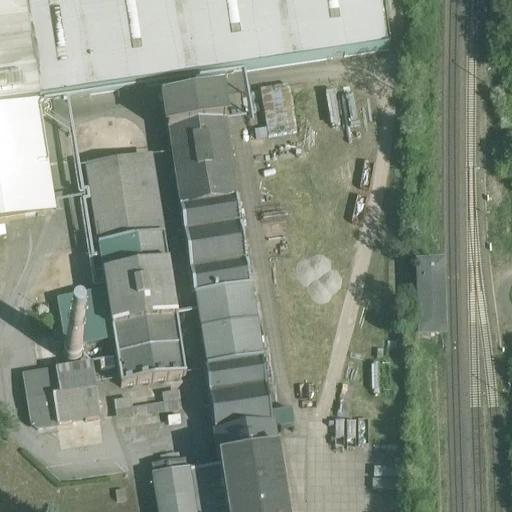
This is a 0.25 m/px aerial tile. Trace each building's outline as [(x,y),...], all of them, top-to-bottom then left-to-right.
[(0,0),(0,223),(54,215),(38,105),(32,70),(38,69),(35,52),(29,53),(21,0),(0,0)] [(380,0),(21,0),(29,53),(35,52),(38,69),(32,70),(38,105),(388,51),(380,0)] [(283,118),(286,132),(297,130),(289,85),(259,90),(265,122),(283,118)] [(284,511),(219,97),(161,106),(166,136),(168,136),(180,211),(177,211),(192,302),(194,302),(205,371),(202,371),(217,466),(218,466),(218,470),(224,511),(284,511)] [(149,160),(85,171),(105,295),(112,343),(120,389),(185,379),(149,160)] [(69,255),(69,274),(87,274),(88,255),(69,255)] [(438,270),(420,271),(422,337),(440,337),(438,270)] [(105,295),(78,298),(85,347),(95,346),(112,343),(105,295)] [(78,298),(58,301),(65,349),(66,348),(68,347),(71,346),(74,346),(77,347),(78,348),(85,347),(78,298)] [(74,346),(71,346),(68,347),(66,348),(65,349),(64,350),(63,352),(62,354),(62,356),(62,359),(63,361),(64,363),(66,364),(68,365),(70,366),(72,366),(75,366),(77,365),(78,364),(80,362),(81,360),(82,358),(82,356),(82,354),(82,353),(81,352),(80,350),(79,349),(78,348),(77,347),(74,346)] [(85,347),(78,348),(79,349),(80,350),(81,352),(82,353),(82,354),(82,356),(82,358),(84,357),(83,355),(95,348),(95,346),(85,347)] [(89,368),(55,373),(59,398),(93,393),(89,368)] [(55,373),(23,378),(27,403),(52,399),(59,398),(55,373)] [(59,398),(52,399),(57,427),(99,420),(94,393),(93,393),(59,398)] [(52,399),(27,403),(31,427),(36,430),(57,427),(52,399)] [(166,406),(132,407),(132,401),(116,402),(117,419),(167,417),(166,406)] [(182,465),(151,469),(153,480),(184,475),(182,465)] [(184,475),(153,480),(157,511),(224,511),(218,470),(201,473),(184,475)]
